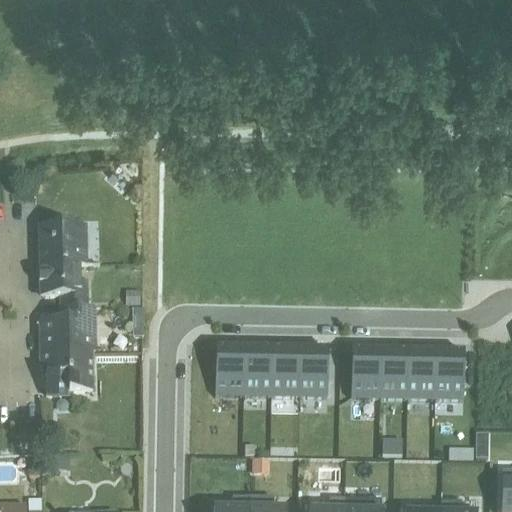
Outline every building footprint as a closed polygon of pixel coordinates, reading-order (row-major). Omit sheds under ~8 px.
[(39,271),(81,269),(88,269),(87,229),(38,231),(39,271)] [(81,269),(39,271),(39,298),(45,302),(59,302),(60,314),(89,314),(88,293),(85,293),(85,286),(80,284),(81,269)] [(139,296),(125,296),(125,311),(140,311),(139,296)] [(89,314),(60,314),(60,326),(40,326),(41,359),(93,357),(97,357),(96,313),(89,314)] [(142,313),(132,313),(132,342),(142,342),(142,313)] [(243,403),(244,349),(217,348),(216,402),(243,403)] [(271,404),(272,349),(244,349),(243,403),(271,404)] [(271,404),(299,404),(300,350),(272,349),(271,404)] [(300,350),(299,404),(326,405),(328,351),(300,350)] [(352,405),(379,405),(380,352),(353,352),(352,405)] [(379,405),(406,406),(407,353),(380,352),(379,405)] [(406,406),(435,407),(435,353),(407,353),(406,406)] [(435,407),(464,406),(465,354),(435,353),(435,407)] [(93,357),(41,359),(41,377),(45,381),(45,398),(94,398),(93,357)] [(511,432),(481,433),(481,456),(511,456),(511,432)] [(50,433),(32,434),(32,450),(50,450),(50,433)] [(479,434),(465,434),(466,460),(479,460),(479,434)] [(373,439),(372,457),(392,458),(393,440),(373,439)] [(241,474),(258,475),(259,461),(242,459),(241,474)] [(70,461),(43,461),(43,475),(70,475),(70,461)] [(40,465),(28,465),(28,481),(40,481),(40,465)] [(511,511),(511,472),(501,472),(501,509),(504,509),(504,511),(511,511)] [(248,511),(249,500),(232,500),(231,511),(248,511)] [(249,500),(248,511),(272,511),(273,501),(249,500)] [(40,511),(41,502),(27,502),(27,511),(40,511)] [(343,511),(344,503),(329,503),(329,510),(309,510),(308,511),(343,511)]
